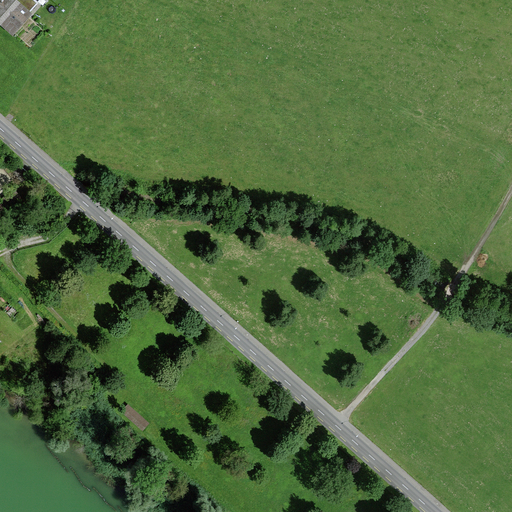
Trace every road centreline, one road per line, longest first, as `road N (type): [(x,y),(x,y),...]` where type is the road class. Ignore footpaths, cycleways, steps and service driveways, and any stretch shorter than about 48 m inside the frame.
road 1 (secondary): [(434,511),(0,128)]
road 2 (track): [(334,424),(441,304)]
road 3 (track): [(441,304),(511,192)]
